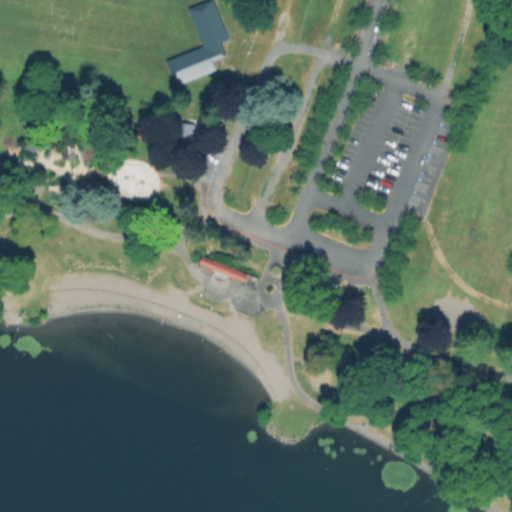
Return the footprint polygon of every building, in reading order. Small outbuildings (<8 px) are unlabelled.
[(219,70),(178,83),(166,60),(205,46),(190,6),(206,0),(216,0),(231,40),(224,42),(228,55),(216,59),(219,70)] [(482,0),(488,2),(479,28),(471,25),(479,0),(482,0)] [(195,120),(189,136),(172,130),(177,115),(195,120)] [(145,127),(141,141),(125,136),(129,122),(145,127)] [(75,156),(70,162),(61,157),(58,148),(67,143),(76,147),(75,156)] [(248,272),(244,281),(198,262),(202,253),(248,272)]
